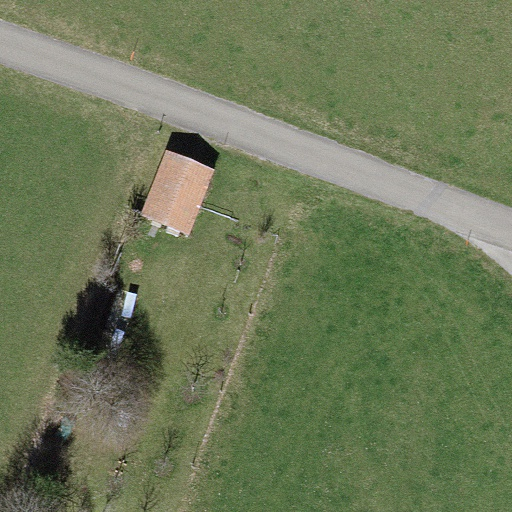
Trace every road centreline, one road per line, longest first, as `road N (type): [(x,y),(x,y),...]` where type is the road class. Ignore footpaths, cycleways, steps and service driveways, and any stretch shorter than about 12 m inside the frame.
road 1 (track): [(160,99),(511,233)]
road 2 (track): [(0,46),(160,99)]
